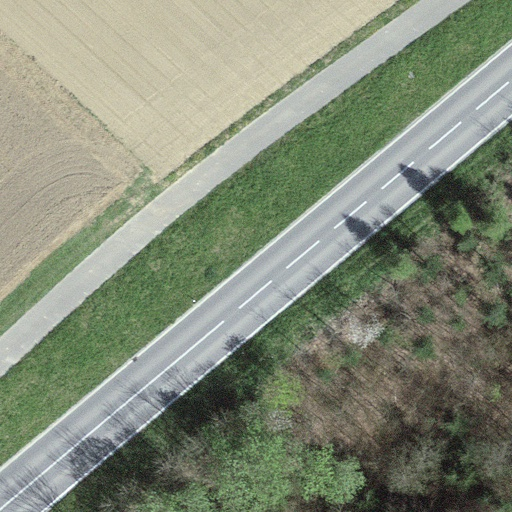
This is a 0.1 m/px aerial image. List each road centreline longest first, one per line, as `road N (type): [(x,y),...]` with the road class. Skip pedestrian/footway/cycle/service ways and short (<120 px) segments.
road 1 (secondary): [(0,511),(511,79)]
road 2 (track): [(444,0),(222,161),(0,360)]
